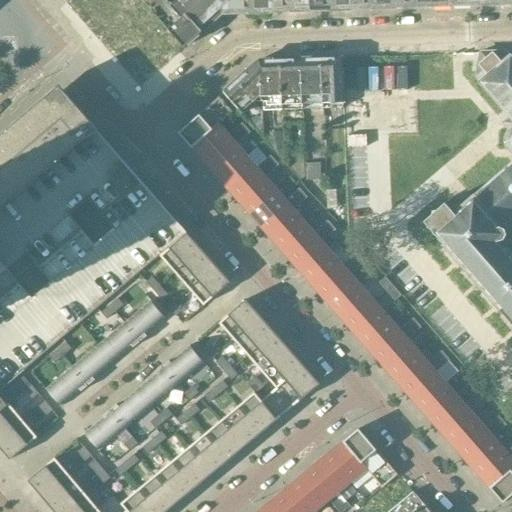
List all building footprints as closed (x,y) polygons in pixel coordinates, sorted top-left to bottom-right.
[(61,0),(70,10),(81,0),(61,0)] [(103,0),(81,0),(70,10),(83,24),(107,4),(103,0)] [(134,0),(127,0),(123,4),(129,11),(137,3),(134,0)] [(209,0),(179,0),(178,1),(189,14),(183,19),(197,35),(212,22),(210,19),(209,0)] [(209,0),(210,19),(212,22),(221,14),(229,14),(227,0),(209,0)] [(247,0),(227,0),(229,14),(248,13),(247,0)] [(268,0),(247,0),(248,13),(269,12),(268,0)] [(287,0),(268,0),(269,12),(288,12),(287,0)] [(307,0),(287,0),(288,12),(308,11),(307,0)] [(328,0),(307,0),(308,11),(329,10),(328,0)] [(348,0),(328,0),(329,10),(349,9),(348,0)] [(368,0),(348,0),(349,9),(369,9),(368,0)] [(388,0),(368,0),(369,9),(389,8),(388,0)] [(137,3),(129,11),(135,17),(143,10),(137,3)] [(107,4),(83,24),(96,39),(120,19),(107,4)] [(120,19),(96,39),(109,54),(133,34),(120,19)] [(197,35),(183,19),(169,31),(170,32),(184,48),(197,35)] [(158,26),(149,34),(155,40),(164,33),(158,26)] [(164,33),(155,40),(161,47),(169,39),(164,33)] [(133,34),(109,54),(122,69),(146,49),(133,34)] [(146,49),(122,69),(136,84),(159,64),(146,49)] [(511,256),(498,241),(503,239),(504,229),(499,227),(511,215),(511,60),(505,52),(480,53),(476,77),(510,117),(503,123),(510,131),(507,134),(506,140),(508,147),(511,152),(511,164),(473,198),(472,198),(462,207),(453,196),(424,222),(511,322),(511,256)] [(341,58),(319,59),(321,109),(343,109),(341,58)] [(299,59),(280,60),(281,110),(301,110),(299,59)] [(319,59),(299,59),(301,110),(321,109),(319,59)] [(280,60),(259,61),(261,103),(267,102),(267,111),(281,110),(280,60)] [(259,61),(224,92),(242,113),(258,99),(261,103),(259,61)] [(0,390),(2,388),(19,374),(186,233),(96,130),(97,129),(59,85),(0,134),(0,390)] [(218,125),(232,112),(218,97),(178,133),(191,147),(218,124),(218,125)] [(250,133),(242,123),(235,129),(243,139),(250,133)] [(205,164),(232,140),(228,135),(218,125),(218,124),(191,147),(205,164)] [(243,139),(235,129),(228,135),(232,140),(236,145),(243,139)] [(366,135),(346,136),(347,148),(366,147),(366,135)] [(219,180),(246,156),(236,145),(232,140),(205,164),(219,180)] [(234,196),(260,173),(256,168),(246,156),(219,180),(234,196)] [(278,165),(270,156),(263,162),(271,171),(278,165)] [(271,171),(263,162),(256,168),(260,173),(264,177),(271,171)] [(316,181),(313,168),(306,170),(309,183),(316,181)] [(248,212),(275,189),(264,177),(260,173),(234,196),(248,212)] [(344,188),(344,174),(334,174),(334,189),(344,188)] [(307,198),(299,188),(292,194),(300,204),(307,198)] [(262,229),(289,205),(285,201),(275,189),(248,212),(262,229)] [(293,210),(300,204),(292,194),(285,201),(289,205),(293,210)] [(276,245),(303,221),(293,210),(289,205),(262,229),(276,245)] [(290,261),(317,237),(313,233),(303,221),(276,245),(290,261)] [(335,230),(327,221),(320,227),(328,236),(335,230)] [(328,236),(320,227),(313,233),(317,237),(321,242),(328,236)] [(186,233),(160,256),(174,273),(201,249),(186,233)] [(305,277),(332,254),(321,242),(317,237),(290,261),(305,277)] [(201,249),(174,273),(189,289),(215,265),(201,249)] [(364,262),(356,253),(349,259),(357,268),(364,262)] [(319,293),(346,270),(342,265),(332,254),(305,277),(319,293)] [(357,268),(349,259),(342,265),(346,270),(350,275),(357,268)] [(215,265),(189,289),(203,305),(230,282),(215,265)] [(333,310),(360,286),(350,275),(346,270),(319,293),(333,310)] [(151,277),(145,282),(153,291),(159,286),(151,277)] [(393,286),(385,277),(379,283),(387,292),(393,286)] [(159,286),(153,291),(161,300),(167,295),(159,286)] [(347,326),(374,302),(360,286),(333,310),(347,326)] [(401,295),(393,286),(387,292),(395,301),(401,295)] [(117,299),(109,306),(115,312),(123,305),(117,299)] [(245,300),(219,323),(233,340),(260,316),(245,300)] [(150,301),(124,323),(139,341),(165,318),(150,301)] [(173,302),(167,308),(172,313),(175,316),(181,311),(173,302)] [(362,342),(389,319),(374,302),(347,326),(362,342)] [(109,306),(101,313),(106,319),(115,312),(109,306)] [(260,316),(233,340),(248,356),(274,333),(260,316)] [(421,327),(413,318),(406,324),(414,333),(421,327)] [(376,358),(403,335),(399,330),(389,319),(362,342),(376,358)] [(124,323),(98,345),(113,363),(139,341),(124,323)] [(414,333),(406,324),(399,330),(403,335),(407,339),(414,333)] [(274,333),(248,356),(262,372),(288,349),(274,333)] [(417,351),(407,339),(403,335),(376,358),(390,375),(417,351)] [(65,343),(57,350),(62,356),(71,349),(65,343)] [(210,344),(204,349),(212,358),(218,353),(210,344)] [(98,345),(72,367),(86,385),(113,363),(98,345)] [(189,346),(163,368),(177,385),(204,363),(189,346)] [(288,349),(262,372),(276,388),(303,365),(288,349)] [(57,350),(49,357),(54,363),(62,356),(57,350)] [(404,391),(431,367),(427,363),(417,351),(390,375),(404,391)] [(449,360),(441,351),(434,357),(442,366),(449,360)] [(221,357),(215,362),(223,371),(229,366),(221,357)] [(442,366),(434,357),(427,363),(431,367),(435,372),(442,366)] [(276,388),(272,391),(288,410),(319,384),(303,365),(276,388)] [(229,366),(223,371),(228,376),(231,380),(237,375),(232,369),(229,366)] [(72,367),(45,389),(60,407),(86,385),(72,367)] [(419,407),(446,384),(435,372),(431,367),(404,391),(419,407)] [(163,368),(136,390),(151,407),(177,385),(163,368)] [(23,376),(17,382),(25,391),(31,386),(23,376)] [(222,381),(213,389),(218,395),(223,391),(227,387),(222,381)] [(25,391),(17,382),(11,387),(19,396),(25,391)] [(478,392),(470,383),(463,389),(471,398),(478,392)] [(433,423),(460,400),(456,395),(446,384),(419,407),(433,423)] [(31,386),(25,391),(32,399),(38,394),(31,385),(31,386)] [(192,386),(184,394),(190,400),(198,393),(192,386)] [(19,396),(11,387),(5,392),(13,401),(19,396)] [(13,401),(5,392),(2,388),(0,390),(0,397),(6,405),(8,403),(9,404),(13,401)] [(213,389),(204,396),(209,403),(218,395),(213,389)] [(471,398),(463,389),(456,395),(460,400),(464,404),(471,398)] [(136,390),(110,411),(125,429),(151,407),(136,390)] [(261,401),(260,401),(276,420),(288,410),(272,391),(261,401)] [(254,393),(237,407),(259,434),(276,420),(260,401),(261,401),(254,393)] [(447,440),(474,416),(464,404),(460,400),(433,423),(447,440)] [(44,401),(38,406),(46,416),(52,410),(44,401)] [(7,405),(0,410),(0,438),(22,420),(9,404),(8,403),(6,405),(7,405)] [(194,404),(185,412),(190,418),(199,410),(194,404)] [(237,407),(220,421),(243,448),(259,434),(237,407)] [(166,408),(158,415),(163,422),(164,421),(172,415),(166,408)] [(110,411),(84,433),(98,451),(125,429),(110,411)] [(185,412),(176,420),(181,426),(190,418),(185,412)] [(158,415),(149,422),(155,429),(157,427),(163,422),(158,415)] [(461,456),(488,432),(484,428),(474,416),(447,440),(461,456)] [(506,425),(498,416),(491,422),(499,431),(506,425)] [(22,420),(0,438),(0,448),(10,460),(37,437),(22,420)] [(220,421),(204,435),(226,462),(243,448),(220,421)] [(499,431),(491,422),(484,428),(488,432),(492,437),(499,431)] [(397,475),(358,429),(343,441),(366,469),(365,469),(381,488),(397,475)] [(161,432),(152,440),(157,446),(166,438),(161,432)] [(476,472),(503,449),(492,437),(488,432),(461,456),(476,472)] [(204,435),(187,448),(210,475),(226,462),(204,435)] [(132,437),(123,444),(129,451),(137,444),(132,437)] [(152,440),(142,447),(147,453),(157,446),(152,440)] [(366,469),(343,441),(326,455),(349,482),(365,469),(366,469)] [(83,447),(77,452),(85,461),(91,456),(83,447)] [(187,448),(170,462),(193,489),(210,475),(187,448)] [(511,469),(511,459),(503,449),(476,472),(490,488),(511,469)] [(133,455),(124,462),(129,469),(138,461),(133,455)] [(349,482),(326,455),(310,469),(333,496),(337,492),(349,482)] [(54,458),(28,481),(42,498),(69,475),(54,458)] [(94,460),(88,465),(96,474),(102,469),(94,460)] [(124,462),(115,470),(120,476),(124,473),(129,469),(124,462)] [(170,462),(154,476),(176,503),(193,489),(170,462)] [(102,469),(96,474),(99,478),(103,483),(110,478),(108,476),(102,469)] [(333,496),(310,469),(293,483),(316,510),(328,500),(333,496)] [(502,503),(511,494),(511,469),(490,488),(502,503)] [(69,475),(42,498),(53,511),(58,511),(83,491),(69,475)] [(139,489),(137,490),(155,511),(165,511),(176,503),(154,476),(139,489)] [(313,511),(316,510),(293,483),(277,496),(289,511),(313,511)] [(155,511),(137,490),(120,504),(126,511),(126,510),(127,511),(155,511)] [(83,491),(58,511),(91,511),(97,508),(83,491)] [(334,507),(343,499),(337,492),(333,496),(328,500),(334,507)] [(430,511),(426,506),(413,492),(389,511),(430,511)] [(289,511),(277,496),(260,510),(261,511),(289,511)] [(337,511),(342,511),(349,507),(343,499),(334,507),(337,511)]
